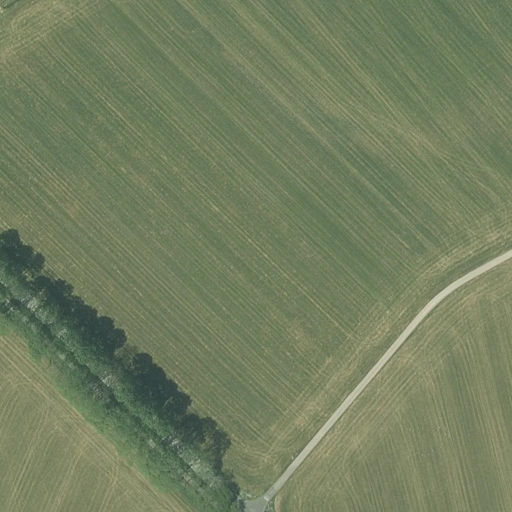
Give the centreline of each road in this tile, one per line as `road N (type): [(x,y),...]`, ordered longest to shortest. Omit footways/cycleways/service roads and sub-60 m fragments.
road 1 (unclassified): [(260,511),(409,327),(467,275),(511,250)]
road 2 (tertiary): [(248,511),(0,281)]
